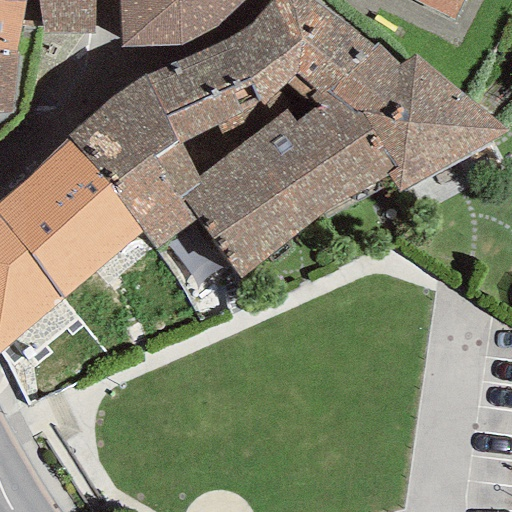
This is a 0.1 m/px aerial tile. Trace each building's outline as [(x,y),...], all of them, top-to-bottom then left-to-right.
[(0,0),(0,113),(9,113),(17,53),(13,52),(24,2),(0,0)] [(92,0),(37,0),(43,35),(92,35),(92,0)] [(116,0),(120,47),(180,46),(213,28),(241,0),(116,0)] [(309,0),(270,0),(244,30),(286,84),(306,101),(310,98),(316,92),(322,98),(327,93),(372,46),(309,0)] [(411,0),(453,21),(463,0),(411,0)] [(244,30),(146,77),(179,144),(215,129),(220,136),(268,110),(286,84),(244,30)] [(400,194),(504,132),(414,56),(400,66),(375,44),(372,46),(327,93),(360,113),(395,169),(386,174),(400,194)] [(141,233),(154,249),(195,219),(181,199),(201,185),(198,178),(179,144),(146,77),(111,99),(66,138),(141,233)] [(260,130),(316,220),(386,174),(395,169),(360,113),(327,93),(322,98),(316,92),(310,98),(317,106),(295,121),(286,110),(260,130)] [(195,219),(227,265),(238,280),(316,220),(260,130),(198,178),(201,185),(181,199),(195,219)] [(0,351),(63,301),(141,233),(66,138),(0,204),(0,351)]
